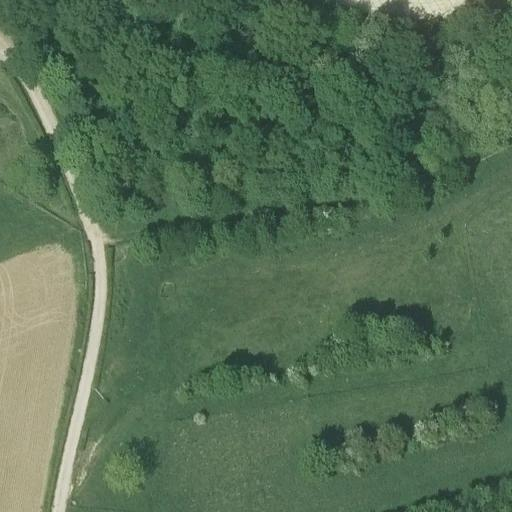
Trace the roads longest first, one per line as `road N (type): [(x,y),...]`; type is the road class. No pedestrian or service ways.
road 1 (track): [(0,46),(14,53),(98,237),(94,338),(56,511)]
road 2 (track): [(98,237),(323,207),(417,182),(511,143)]
